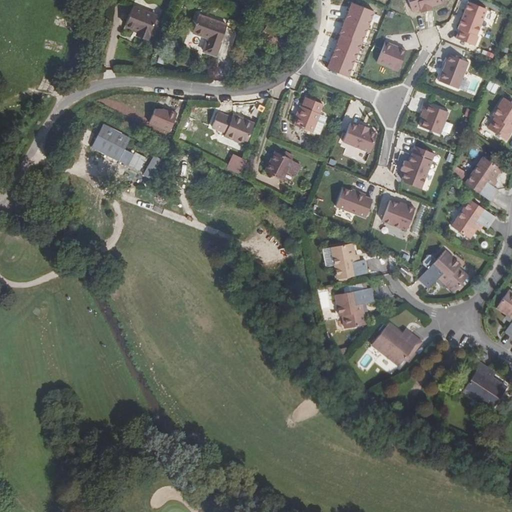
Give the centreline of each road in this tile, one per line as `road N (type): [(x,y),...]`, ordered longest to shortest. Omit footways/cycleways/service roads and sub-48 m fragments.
road 1 (residential): [(30,159),(56,112),(107,83),(219,93),(281,77),(304,52),(313,0)]
road 2 (residential): [(511,211),(505,257),(458,322)]
